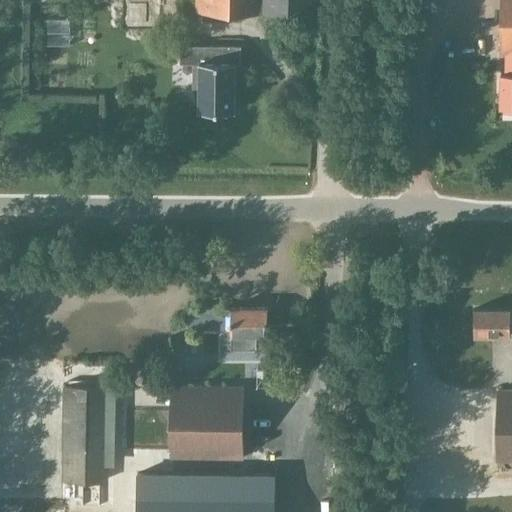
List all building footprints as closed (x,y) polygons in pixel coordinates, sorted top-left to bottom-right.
[(268,11),(267,0),(196,0),(197,11),(268,11)] [(267,0),(268,11),(268,13),(318,13),(317,0),(267,0)] [(511,0),(501,0),(501,52),(506,53),(505,73),(501,73),(500,109),(511,109),(511,0)] [(239,62),(239,46),(181,46),(180,62),(193,62),(193,65),(193,85),(199,85),(199,110),(234,110),(234,62),(239,62)] [(231,307),(218,307),(218,326),(231,326),(231,348),(256,348),(256,333),(267,333),(267,307),(231,306),(231,307)] [(511,307),(474,308),(474,334),(510,334),(510,328),(511,327),(511,307)] [(152,344),(151,322),(134,323),(135,344),(152,344)] [(103,484),(105,385),(63,384),(61,484),(103,484)] [(242,457),(243,386),(171,385),(171,456),(242,457)] [(511,459),(511,388),(498,388),(497,459),(511,459)] [(137,473),(136,511),(274,511),(275,474),(137,473)]
